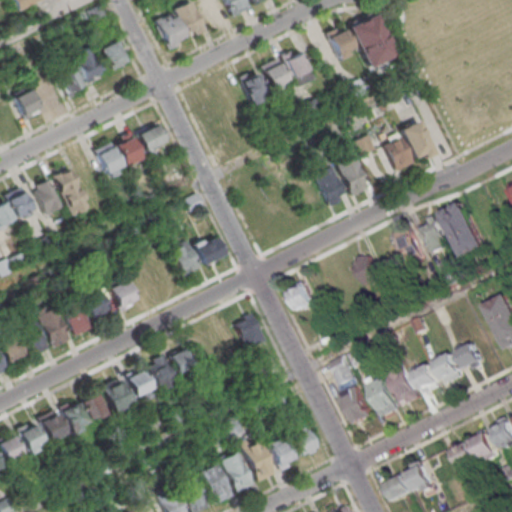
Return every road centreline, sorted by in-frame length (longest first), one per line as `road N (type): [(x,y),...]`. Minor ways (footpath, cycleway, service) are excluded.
road 1 (residential): [(374,511),(118,0)]
road 2 (residential): [(511,148),(0,402)]
road 3 (residential): [(333,0),(0,163)]
road 4 (residential): [(351,463),(511,380)]
